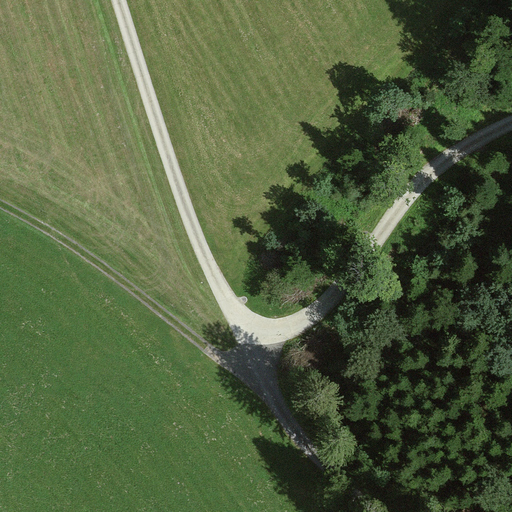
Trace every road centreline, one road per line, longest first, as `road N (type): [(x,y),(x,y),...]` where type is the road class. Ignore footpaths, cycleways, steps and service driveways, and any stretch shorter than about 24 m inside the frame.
road 1 (track): [(368,511),(302,445),(253,360),(188,220),(120,0)]
road 2 (track): [(511,125),(458,147),(413,186),(326,302),(296,326),(239,326)]
road 3 (track): [(0,206),(91,260),(216,357),(239,365),(253,360)]
